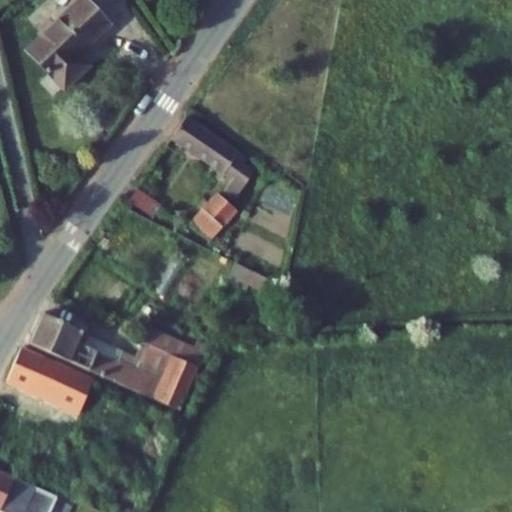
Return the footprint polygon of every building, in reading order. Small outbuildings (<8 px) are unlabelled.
[(67,8),(21,68),(63,101),(84,75),(72,64),(97,31),(67,8)] [(183,131),(168,154),(233,193),(228,204),(240,212),(248,197),(257,202),(262,192),(228,172),(233,163),(183,131)] [(137,204),(129,217),(154,232),(161,218),(137,204)] [(205,210),(200,218),(206,223),(226,239),(240,223),(220,205),(211,215),(205,210)] [(206,223),(196,234),(216,251),(226,239),(206,223)] [(40,329),(28,357),(177,421),(197,375),(173,365),(161,394),(74,357),(79,346),(40,329)] [(147,355),(143,364),(161,373),(166,363),(147,355)] [(20,365),(7,397),(83,426),(95,396),(20,365)] [(0,511),(8,511),(12,503),(1,499),(4,488),(0,485),(0,511)] [(4,488),(1,499),(12,503),(16,493),(4,488)]
